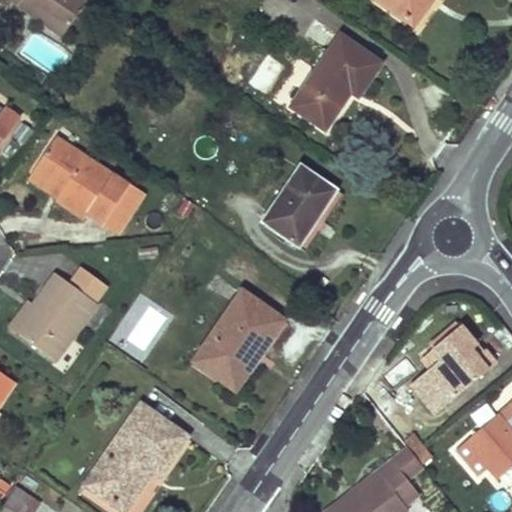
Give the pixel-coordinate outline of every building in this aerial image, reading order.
[(87,0),(8,0),(30,15),(37,5),(69,27),(87,0)] [(378,0),(406,20),(420,0),(378,0)] [(413,25),(431,0),(420,0),(406,20),(413,25)] [(62,37),(69,27),(37,5),(30,15),(62,37)] [(380,64),(340,36),(291,107),(324,129),(347,96),(344,95),(348,90),(350,91),(357,96),(380,64)] [(0,145),(19,119),(4,108),(0,113),(0,145)] [(55,200),(84,218),(88,213),(103,223),(128,186),(55,138),(33,171),(62,190),(56,199),(55,200)] [(262,222),(298,247),(312,226),(305,221),(309,215),(316,219),(336,190),(300,166),(262,222)] [(33,171),(27,180),(56,199),(62,190),(33,171)] [(142,195),(128,186),(103,223),(117,233),(142,195)] [(190,211),(182,206),(178,213),(186,218),(190,211)] [(312,226),(316,219),(309,215),(305,221),(312,226)] [(158,256),(157,247),(140,250),(141,258),(158,256)] [(16,334),(54,361),(96,304),(94,303),(106,286),(82,268),(70,285),(56,274),(33,305),(33,306),(35,308),(16,334)] [(283,321),(241,292),(199,353),(231,375),(253,344),(263,350),(283,321)] [(33,305),(29,301),(9,328),(16,334),(35,308),(33,306),(33,305)] [(429,345),(432,349),(459,326),(456,322),(429,345)] [(418,378),(442,407),(495,363),(484,350),(481,352),(475,357),(470,350),(476,346),(459,326),(432,349),(441,359),(418,378)] [(263,350),(253,344),(231,375),(199,353),(193,362),(235,391),(263,350)] [(481,352),(476,346),(470,350),(475,357),(481,352)] [(0,403),(14,382),(0,372),(0,403)] [(434,414),(442,407),(418,378),(409,385),(434,414)] [(511,400),(455,450),(478,477),(487,469),(497,480),(511,466),(511,430),(505,423),(511,416),(511,400)] [(185,437),(140,406),(86,485),(123,511),(144,480),(140,477),(148,466),(152,469),(159,474),(185,437)] [(424,448),(413,433),(404,441),(415,455),(424,448)] [(410,466),(417,461),(405,447),(399,452),(410,466)] [(431,457),(424,448),(415,455),(422,464),(431,457)] [(410,466),(399,452),(390,459),(391,461),(401,473),(407,480),(422,467),(417,461),(410,466)] [(337,511),(404,511),(407,510),(403,504),(417,493),(407,480),(401,473),(391,461),(376,472),(381,478),(337,511)] [(144,480),(152,469),(148,466),(140,477),(144,480)] [(337,511),(381,478),(376,472),(325,511),(337,511)] [(32,511),(38,504),(17,490),(1,511),(32,511)]
